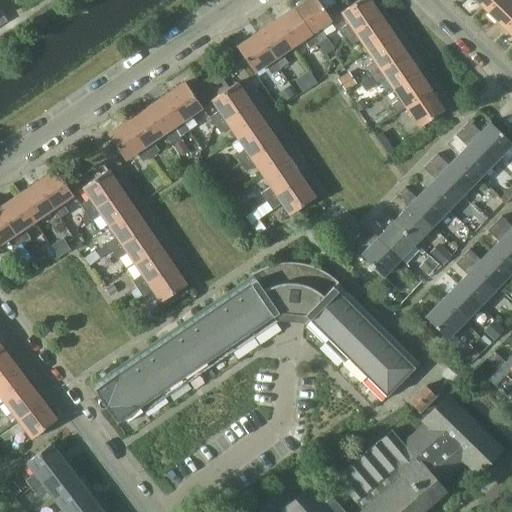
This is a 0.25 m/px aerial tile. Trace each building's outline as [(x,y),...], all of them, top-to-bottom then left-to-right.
[(317,0),(305,0),(294,8),(318,42),(326,37),(319,27),(330,19),(325,12),(317,0)] [(378,15),(368,0),(357,0),(340,12),(348,23),(338,30),(344,38),(378,15)] [(475,0),(486,10),(495,0),(475,0)] [(504,28),(511,19),(511,3),(511,4),(508,0),(495,0),(486,10),(504,28)] [(294,8),(275,21),(292,45),(303,38),(309,48),(318,42),(294,8)] [(391,34),(378,15),(344,38),(350,46),(359,40),(367,50),(391,34)] [(275,21),(256,34),(279,68),(288,63),(281,53),(292,45),(275,21)] [(256,34),(236,47),(253,72),(264,64),(271,74),(279,68),(256,34)] [(404,53),(391,34),(367,50),(374,61),(364,68),(370,76),(404,53)] [(326,37),(318,42),(326,55),(334,49),(326,37)] [(417,72),(404,53),(370,76),(375,85),(385,78),(392,89),(417,72)] [(308,70),(294,80),(302,93),(317,83),(308,70)] [(348,72),(338,79),(345,90),(355,84),(348,72)] [(430,91),(417,72),(392,89),(400,100),(390,106),(395,114),(405,107),(405,108),(430,91)] [(184,83),(165,96),(188,130),(196,125),(190,115),(201,108),(196,100),(196,99),(206,93),(197,79),(187,86),(184,83)] [(249,102),(236,82),(211,99),(219,111),(209,117),(214,126),(249,102)] [(288,87),(278,93),(284,102),(294,95),(288,87)] [(443,109),(430,91),(405,108),(418,126),(443,109)] [(165,96),(146,108),(162,133),(163,133),(170,143),(180,136),(188,130),(165,96)] [(362,99),(354,104),(359,111),(367,106),(362,99)] [(262,121),(249,102),(214,126),(220,134),(230,127),(237,138),(262,121)] [(146,108),(125,122),(148,157),(158,150),(152,140),(162,133),(146,108)] [(275,140),(262,121),(237,138),(245,149),(234,156),(240,164),(275,140)] [(480,132),(469,121),(462,128),(495,160),(511,144),(489,123),(480,132)] [(125,122),(107,134),(124,159),(135,152),(142,162),(148,157),(125,122)] [(495,160),(462,128),(455,135),(466,145),(457,155),(479,176),(495,160)] [(381,131),(375,135),(384,148),(390,144),(381,131)] [(288,159),(275,140),(240,164),(245,173),(256,166),(263,176),(288,159)] [(479,176),(457,155),(448,164),(437,154),(430,161),(463,193),(479,176)] [(222,158),(207,167),(215,179),(230,169),(222,158)] [(301,178),(288,159),(263,176),(270,187),(260,194),(266,202),(301,178)] [(463,193),(430,161),(423,168),(433,178),(424,188),(447,209),(463,193)] [(55,170),(36,183),(52,208),(59,218),(68,213),(61,202),(72,195),(55,170)] [(80,205),(86,214),(120,190),(107,170),(82,187),(90,199),(80,205)] [(314,198),(301,178),(266,202),(271,210),(281,203),(289,214),(314,198)] [(36,183),(17,196),(34,221),(52,208),(36,183)] [(447,209),(424,188),(415,197),(405,186),(397,194),(408,205),(409,204),(431,226),(447,209)] [(133,209),(120,190),(86,214),(91,222),(101,215),(108,226),(133,209)] [(17,196),(0,207),(0,212),(21,244),(22,243),(30,255),(37,250),(29,239),(30,238),(23,228),(34,221),(17,196)] [(409,204),(408,205),(393,221),(415,242),(431,226),(409,204)] [(146,228),(133,209),(108,226),(116,236),(106,243),(111,251),(146,228)] [(0,212),(0,243),(6,239),(13,249),(21,244),(0,212)] [(511,226),(511,227),(501,217),(494,224),(511,241),(511,226)] [(258,219),(250,225),(256,235),(264,229),(258,219)] [(415,242),(393,221),(377,237),(399,259),(415,242)] [(511,269),(511,241),(494,224),(487,231),(498,241),(489,251),(510,271),(511,269)] [(264,229),(256,235),(263,246),(276,238),(269,227),(264,229)] [(399,259),(377,237),(376,238),(365,227),(359,233),(370,244),(360,254),(382,276),(399,259)] [(159,247),(146,228),(111,251),(117,259),(127,253),(134,263),(159,247)] [(62,238),(50,246),(58,257),(70,249),(62,238)] [(439,243),(430,253),(443,265),(452,256),(439,243)] [(172,266),(159,247),(134,263),(142,274),(132,281),(137,289),(172,266)] [(510,271),(489,251),(480,260),(469,250),(462,257),(494,288),(510,271)] [(95,252),(85,259),(90,266),(100,259),(95,252)] [(428,256),(418,267),(428,275),(437,264),(428,256)] [(494,288),(462,257),(455,264),(466,275),(457,284),(478,305),(494,288)] [(127,423),(277,321),(273,315),(277,313),(304,316),(308,319),(303,323),(381,400),(414,367),(333,287),(338,282),(332,277),(326,273),(319,269),(312,266),(305,264),(298,263),(290,262),(282,263),(273,264),(265,267),(258,270),(250,274),(254,279),(93,389),(100,399),(98,401),(98,403),(98,406),(100,408),(103,408),(105,407),(110,414),(117,409),(127,423)] [(185,285),(172,266),(137,289),(143,298),(153,291),(160,301),(185,285)] [(478,305),(457,284),(441,300),(462,321),(478,305)] [(137,289),(132,293),(138,301),(143,298),(137,289)] [(462,321),(441,300),(425,317),(446,338),(462,321)] [(469,344),(462,352),(468,359),(476,351),(469,344)] [(0,374),(13,364),(0,346),(0,374)] [(494,353),(487,360),(497,370),(488,379),(510,400),(511,397),(511,365),(507,361),(504,363),(494,353)] [(13,364),(0,374),(0,396),(3,401),(27,383),(13,364)] [(27,383),(3,401),(17,419),(41,401),(27,383)] [(434,395),(432,392),(425,386),(409,402),(419,411),(434,395)] [(416,511),(426,504),(442,491),(437,485),(464,462),(475,473),(499,448),(446,396),(421,421),(424,424),(401,444),(391,431),(333,479),(335,481),(315,498),(307,488),(281,509),(283,511),(416,511)] [(41,401),(17,419),(31,438),(55,419),(41,401)] [(64,462),(59,456),(50,444),(26,462),(34,472),(24,480),(30,488),(64,462)] [(78,480),(64,462),(30,488),(36,496),(46,488),(54,499),(78,480)] [(13,480),(6,485),(14,497),(21,492),(13,480)] [(74,511),(92,499),(78,480),(54,499),(62,509),(57,511),(74,511)] [(101,511),(92,499),(74,511),(101,511)]
